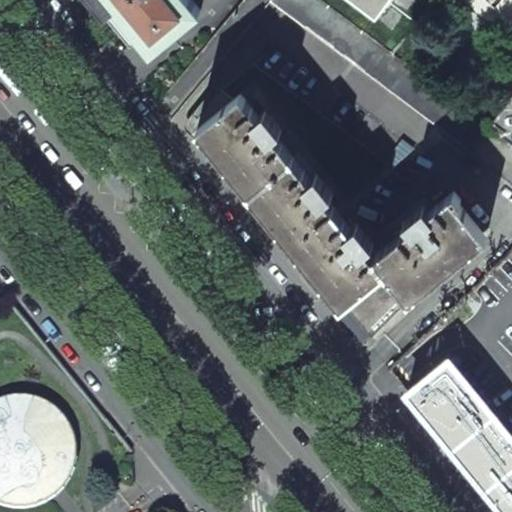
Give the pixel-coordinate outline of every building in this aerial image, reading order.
[(113,0),(148,42),(159,43),(199,10),(190,0),(113,0)] [(490,127),(319,0),(270,0),(470,150),(490,127)] [(388,0),(349,0),(375,19),(388,0)] [(252,106),(241,93),(233,99),(221,90),(196,120),(371,336),(408,300),(405,296),(483,233),(457,202),(461,199),(454,191),(429,211),(424,205),(403,222),(407,228),(373,256),(368,248),(373,244),(357,223),(350,228),(327,199),(333,194),(316,173),(310,178),(275,135),(282,131),(258,101),(252,106)] [(511,97),(490,127),(511,143),(511,97)] [(511,143),(490,127),(470,150),(468,152),(511,184),(511,143)] [(103,166),(117,182),(124,176),(111,160),(107,163),(103,166)] [(511,511),(511,437),(448,359),(406,393),(428,420),(467,468),(502,511),(511,511)] [(0,402),(0,505),(0,506),(10,508),(19,509),(29,509),(38,506),(47,503),(55,497),(62,491),(68,483),(73,474),(75,465),(76,455),(76,445),(73,436),(70,427),(64,419),(57,412),(50,406),(41,402),(32,399),(22,398),(12,399),(3,401),(0,402)]
